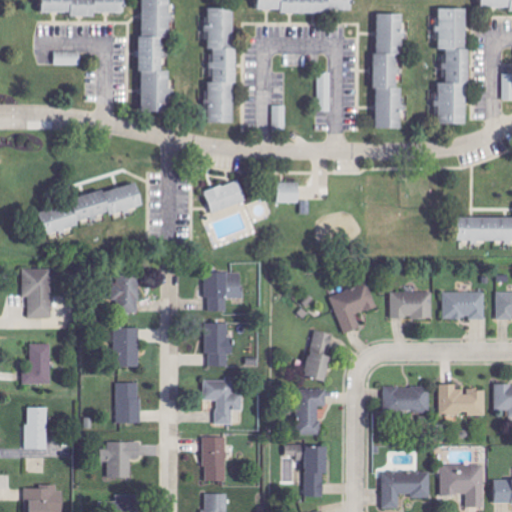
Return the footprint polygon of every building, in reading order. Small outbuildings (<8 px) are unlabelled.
[(98,14),(127,14),(127,0),(45,0),(45,14),(74,14),(74,18),(98,18),(98,14)] [(172,114),(173,72),(165,72),(165,39),(173,40),(173,0),(143,0),(143,113),(172,114)] [(257,0),(258,11),(285,11),(285,14),(355,13),(354,0),(257,0)] [(511,0),(481,0),(481,10),(511,9),(511,0)] [(237,124),(237,9),(211,10),(211,27),(209,27),(209,51),(214,51),(214,73),(215,73),(215,83),(209,83),(209,107),(210,107),(210,124),(237,124)] [(470,126),(471,10),(440,9),(440,34),(441,34),(441,51),(448,51),(447,72),(448,72),(448,84),(441,84),(441,102),(440,102),(440,126),(470,126)] [(377,130),(405,130),(405,90),(400,89),(401,56),(406,56),(407,16),(379,15),(377,130)] [(206,192),(213,213),(248,202),(242,181),(206,192)] [(41,212),(48,238),(81,228),(81,226),(146,206),(140,183),(41,212)] [(301,205),(302,184),(280,183),(280,204),(301,205)] [(511,243),(511,219),(462,218),(461,242),(511,243)] [(30,318),(54,318),(53,269),(25,269),(25,298),(30,298),(30,318)] [(210,311),(228,311),(228,298),(244,298),(244,272),(207,271),(206,298),(210,298),(210,311)] [(141,312),(140,272),(118,272),(119,313),(141,312)] [(379,306),(370,283),(332,297),(346,334),(363,327),(358,315),(379,306)] [(487,319),(487,292),(445,291),(445,318),(487,319)] [(511,291),(499,292),(499,319),(511,318),(511,291)] [(434,292),(392,292),(392,318),(434,318),(434,292)] [(229,323),(207,323),(206,354),(210,354),(210,366),(230,366),(230,355),(234,355),(234,335),(229,335),(229,323)] [(117,327),(116,366),(141,367),(142,328),(117,327)] [(305,376),(328,381),(334,356),(330,355),(335,334),(317,330),(305,376)] [(52,343),(32,344),(33,369),(25,370),(25,384),(53,384),(52,343)] [(205,400),(217,400),(217,424),(234,424),(234,410),(244,410),(245,393),(234,393),(234,380),(206,380),(205,400)] [(119,382),(118,422),(142,423),(143,383),(119,382)] [(497,411),(511,411),(511,412),(511,411),(511,383),(496,384),(497,411)] [(488,416),(488,389),(458,389),(458,384),(441,384),(442,416),(488,416)] [(432,414),(432,386),(385,386),(385,415),(432,414)] [(322,435),(322,406),(328,406),(329,389),(299,389),(298,434),(322,435)] [(28,407),(27,449),(49,449),(50,407),(28,407)] [(228,437),(205,437),(205,481),(228,481),(228,437)] [(143,442),(109,442),(109,449),(102,449),(102,461),(110,461),(110,478),(134,478),(134,458),(143,458),(143,442)] [(306,445),(288,444),(287,458),(306,458),(306,445)] [(307,497),(326,497),(326,474),(330,474),(330,446),(308,446),(307,497)] [(442,495),(469,495),(469,507),(486,507),(487,465),(443,464),(442,495)] [(385,509),(402,508),(402,493),(413,493),(413,498),(432,498),(432,472),(385,472),(385,509)] [(498,504),(511,504),(511,479),(498,479),(498,504)] [(26,511),(63,511),(64,487),(27,487),(26,511)] [(229,511),(229,493),(204,494),(204,511),(229,511)] [(129,511),(128,511),(140,511),(141,495),(117,494),(117,511),(129,511)]
